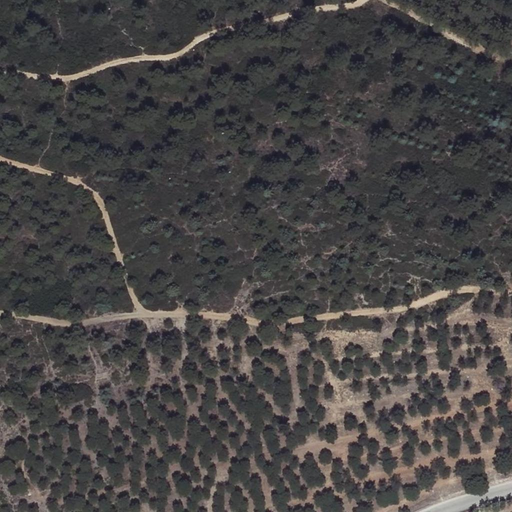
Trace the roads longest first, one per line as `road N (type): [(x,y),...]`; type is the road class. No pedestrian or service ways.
road 1 (track): [(511,294),(458,291),(391,310),(270,325),(181,313),(74,325),(0,313)]
road 2 (track): [(0,72),(68,79),(120,61),(173,57),(205,35),(358,0)]
road 3 (track): [(143,314),(100,202),(69,179),(0,157)]
